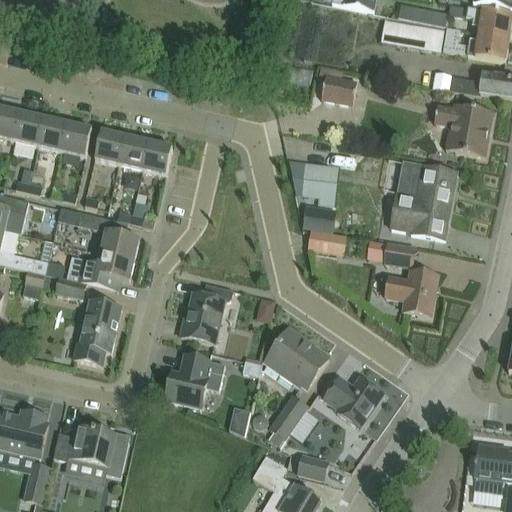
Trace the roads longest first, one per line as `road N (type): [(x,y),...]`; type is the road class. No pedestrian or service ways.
road 1 (residential): [(0,375),(114,402),(131,395),(162,262),(198,221),(218,132)]
road 2 (residential): [(429,395),(299,306),(279,263),(248,128),(234,123),(218,132)]
road 3 (residential): [(218,132),(180,124),(159,109),(0,76)]
road 4 (tertiary): [(429,395),(488,315),(511,222)]
road 5 (tertiary): [(354,511),(429,395)]
